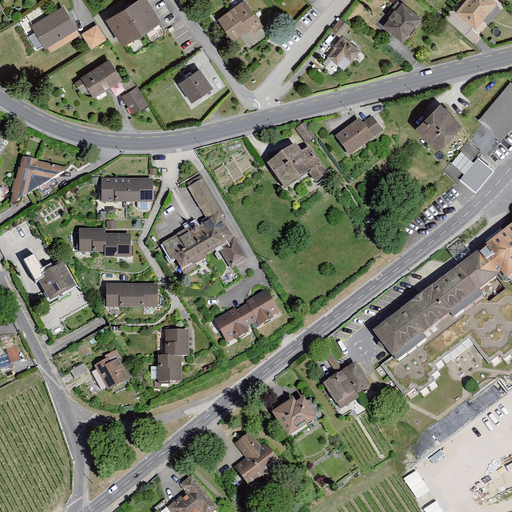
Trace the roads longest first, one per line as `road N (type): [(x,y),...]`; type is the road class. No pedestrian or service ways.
road 1 (secondary): [(511,167),(460,219),(221,405)]
road 2 (tertiary): [(511,56),(271,117)]
road 3 (residential): [(171,155),(198,163),(257,268),(255,280),(220,301)]
road 4 (residential): [(171,155),(172,172),(142,244),(185,315)]
road 5 (tertiary): [(169,141),(87,137),(0,97)]
road 6 (secondary): [(221,405),(89,511)]
road 7 (unclassified): [(221,405),(142,424),(64,407)]
road 8 (tertiary): [(64,407),(0,276)]
road 9 (residential): [(177,0),(241,93),(264,94)]
road 10 (residential): [(264,94),(344,0)]
